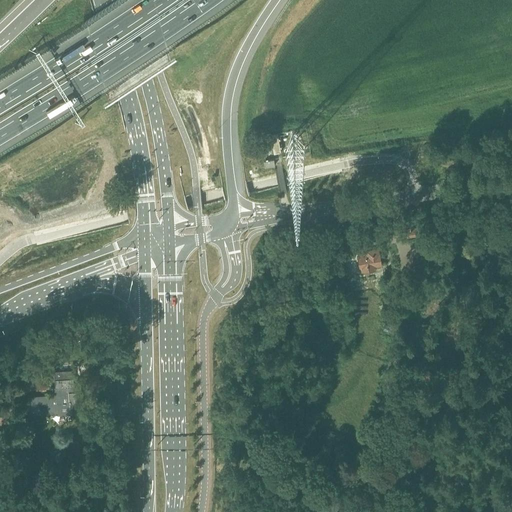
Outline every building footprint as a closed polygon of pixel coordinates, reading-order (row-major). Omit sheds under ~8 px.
[(278,135),(271,136),(274,154),(282,153),(278,135)] [(402,237),(423,234),(427,233),(426,227),(421,228),(401,231),(402,237)] [(421,246),(428,249),(431,242),(424,239),(421,246)] [(378,245),(360,248),(361,257),(357,257),(359,267),(362,266),(362,270),(375,268),(375,265),(381,264),(378,245)] [(308,351),(305,346),(300,349),(303,354),(308,351)] [(327,359),(332,362),(336,356),(331,353),(327,359)] [(27,396),(21,397),(22,415),(57,413),(57,405),(62,404),(62,403),(70,403),(70,410),(82,409),(81,391),(73,392),(73,387),(74,387),(73,378),(54,379),(55,388),(51,388),(52,395),(27,396)]
